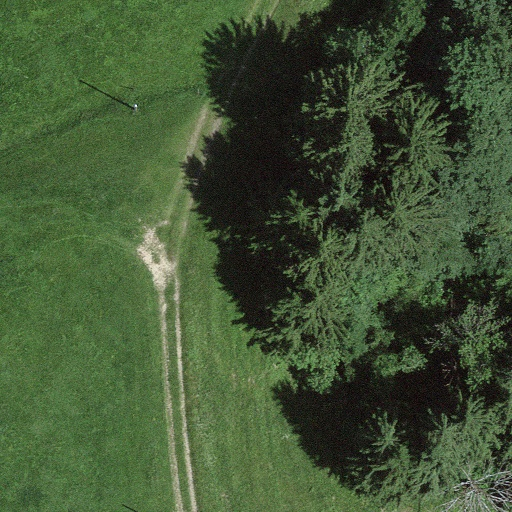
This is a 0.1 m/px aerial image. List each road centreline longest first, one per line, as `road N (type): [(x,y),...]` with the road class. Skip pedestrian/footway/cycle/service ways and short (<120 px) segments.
road 1 (track): [(295,0),(174,272),(199,511)]
road 2 (track): [(0,223),(51,206),(131,214),(174,272)]
